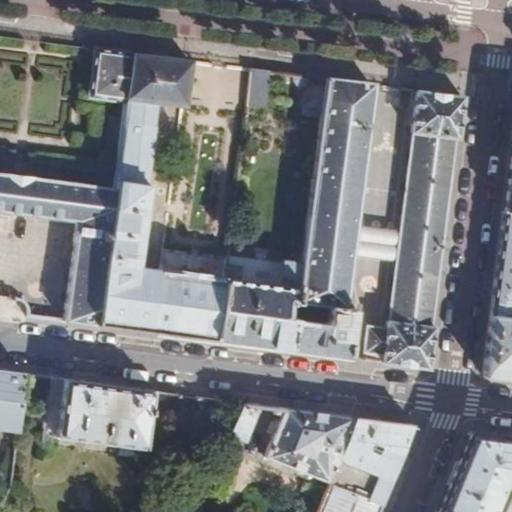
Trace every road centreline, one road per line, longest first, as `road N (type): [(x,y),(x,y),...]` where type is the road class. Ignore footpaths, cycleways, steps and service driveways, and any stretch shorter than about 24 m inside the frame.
road 1 (residential): [(0,21),(485,85)]
road 2 (residential): [(443,400),(0,340)]
road 3 (residential): [(443,400),(474,213),(485,85)]
road 4 (residential): [(399,511),(443,400)]
